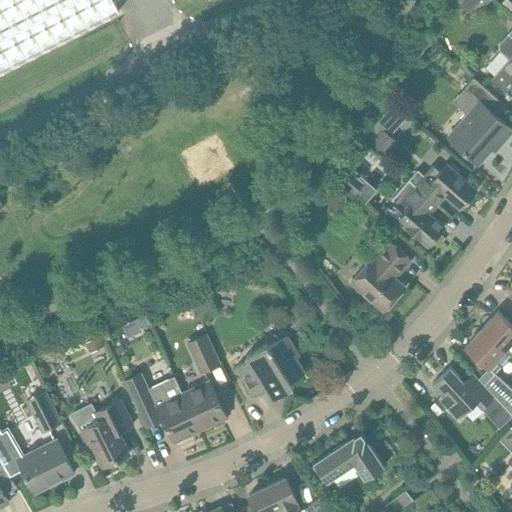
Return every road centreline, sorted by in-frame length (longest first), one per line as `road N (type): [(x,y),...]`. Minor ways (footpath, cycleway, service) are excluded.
road 1 (residential): [(86,511),(249,454),(307,423),(425,324),(511,209)]
road 2 (unclassified): [(0,132),(268,0)]
